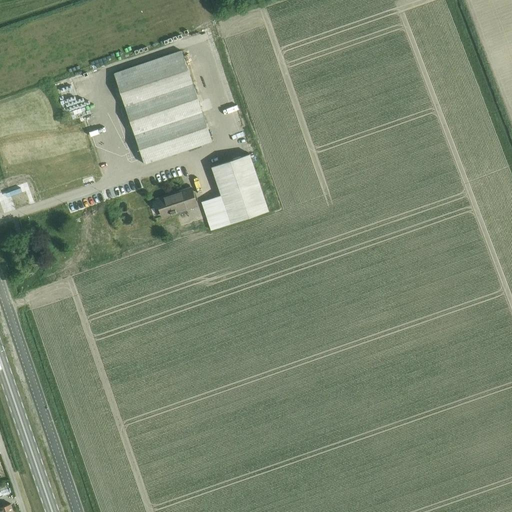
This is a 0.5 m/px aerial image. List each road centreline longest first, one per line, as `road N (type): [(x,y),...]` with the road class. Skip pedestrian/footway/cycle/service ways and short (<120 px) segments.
road 1 (unclassified): [(78,511),(0,281)]
road 2 (primary): [(52,511),(0,362)]
